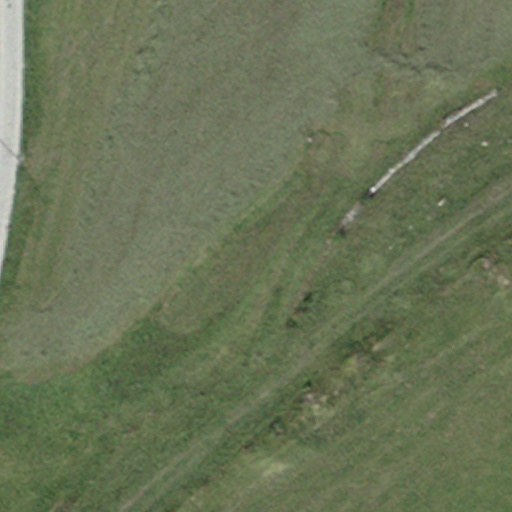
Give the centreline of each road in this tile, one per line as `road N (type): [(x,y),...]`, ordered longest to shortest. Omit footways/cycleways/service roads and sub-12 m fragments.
road 1 (track): [(511,201),(314,344),(126,511)]
road 2 (track): [(0,233),(21,97),(19,0)]
